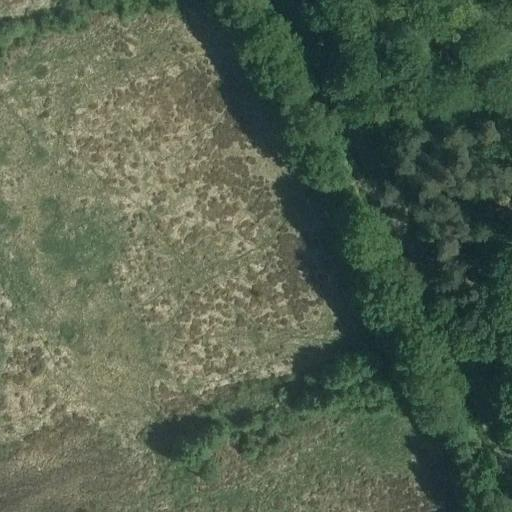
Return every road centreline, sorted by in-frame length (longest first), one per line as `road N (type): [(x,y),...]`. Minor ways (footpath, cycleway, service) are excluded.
road 1 (unclassified): [(511,457),(287,0)]
road 2 (track): [(511,83),(342,111)]
